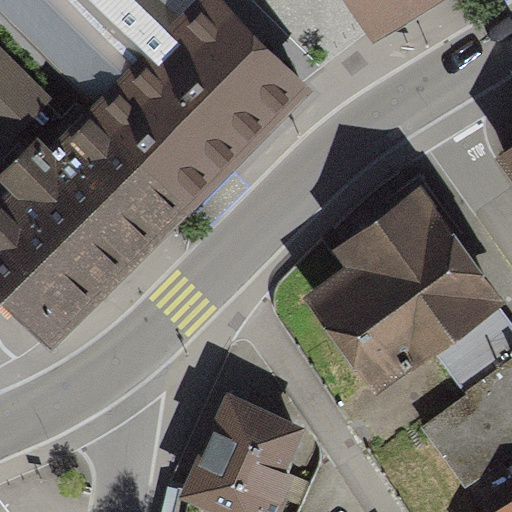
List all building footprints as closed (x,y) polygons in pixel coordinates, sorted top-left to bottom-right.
[(0,0),(0,17),(88,105),(70,123),(180,236),(316,98),(219,0),(0,0)] [(439,0),(346,0),(373,42),(439,0)] [(0,305),(51,361),(180,236),(70,123),(0,52),(0,186),(13,199),(0,210),(0,305)] [(511,142),(497,154),(511,174),(511,142)] [(339,247),(349,265),(305,296),(370,394),(433,350),(464,396),(421,426),(462,485),(511,450),(511,324),(498,304),(508,300),(428,182),(339,247)] [(286,468),(304,425),(229,387),(176,495),(189,500),(186,511),(282,511),(299,476),(286,468)] [(511,511),(511,500),(495,511),(511,511)]
